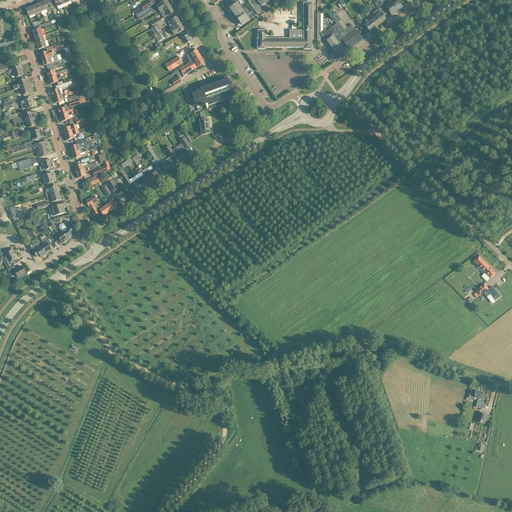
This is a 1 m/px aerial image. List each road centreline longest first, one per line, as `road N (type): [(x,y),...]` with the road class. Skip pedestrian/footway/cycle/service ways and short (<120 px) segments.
road 1 (unclassified): [(511,265),(381,137),(327,122)]
road 2 (track): [(226,304),(413,167)]
road 3 (track): [(278,360),(380,344),(498,381)]
road 4 (residential): [(96,228),(268,107)]
road 5 (residential): [(87,235),(28,51)]
road 6 (secondary): [(275,130),(121,233)]
road 7 (track): [(60,274),(109,351),(185,390)]
road 8 (track): [(185,390),(215,407),(225,430),(168,511)]
road 9 (residential): [(424,0),(332,67),(317,93)]
